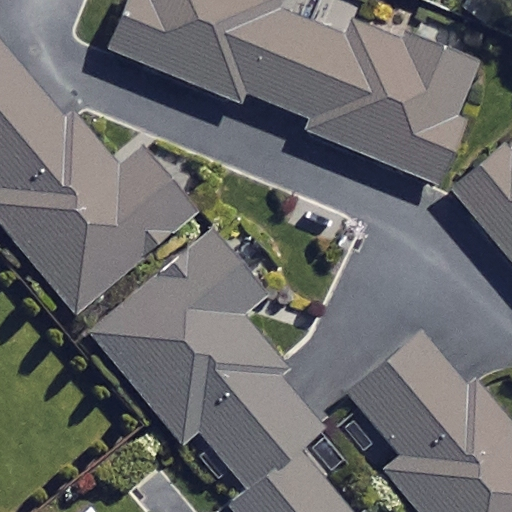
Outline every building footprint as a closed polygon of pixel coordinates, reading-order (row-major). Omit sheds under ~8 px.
[(107,0),(91,39),(231,98),(235,87),(301,114),(297,125),(425,179),(474,64),(351,12),(344,29),(275,0),(107,0)] [(0,235),(67,315),(195,208),(125,124),(96,149),(0,35),(0,235)] [(511,121),(440,186),(511,265),(511,121)] [(326,417),(236,310),(263,288),(195,208),(67,315),(177,446),(193,433),(234,482),(216,497),(228,511),(357,511),(298,441),(326,417)] [(337,373),(393,454),(375,466),(407,511),(511,511),(511,426),(511,428),(429,309),(337,373)]
